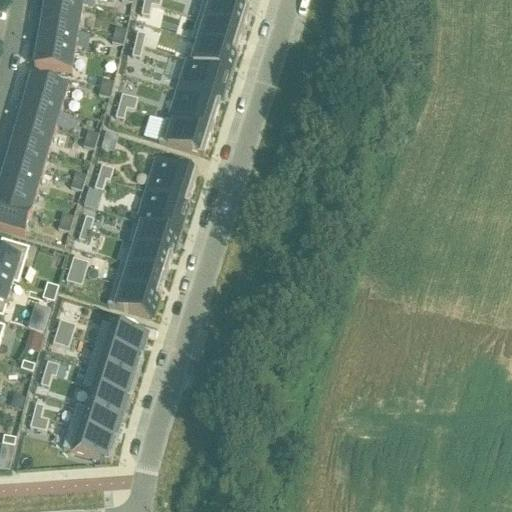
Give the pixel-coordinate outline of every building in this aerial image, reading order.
[(46,0),(46,6),(83,12),(85,0),(46,0)] [(145,0),(144,7),(152,9),(160,11),(162,0),(145,0)] [(204,1),(198,22),(243,37),(250,15),(204,1)] [(46,6),(42,27),(79,33),(83,12),(46,6)] [(144,7),(142,19),(150,21),(152,9),(144,7)] [(198,22),(191,44),(200,47),(200,46),(237,57),(243,37),(198,22)] [(42,27),(38,48),(76,55),(79,33),(42,27)] [(116,31),(114,39),(124,41),(125,41),(127,33),(116,31)] [(138,37),(135,49),(143,51),(146,39),(138,37)] [(114,39),(112,46),(123,49),(125,41),(124,41),(114,39)] [(194,66),(194,67),(230,78),(237,57),(200,46),(200,47),(194,66)] [(38,48),(34,71),(43,72),(72,77),(73,68),(76,55),(38,48)] [(135,49),(133,61),(141,63),(143,51),(135,49)] [(189,64),(179,95),(221,109),(230,78),(194,67),(194,66),(189,64)] [(32,82),(25,103),(62,114),(68,92),(32,82)] [(103,83),(101,92),(111,94),(113,86),(103,83)] [(101,92),(99,100),(109,102),(111,94),(101,92)] [(170,125),(169,126),(211,139),(221,109),(179,95),(170,125)] [(123,99),(119,111),(127,113),(135,115),(138,103),(123,99)] [(25,103),(19,124),(41,130),(56,134),(62,114),(25,103)] [(119,111),(116,122),(124,125),(127,113),(119,111)] [(19,124),(13,144),(30,149),(49,155),(56,134),(41,130),(19,124)] [(166,124),(159,146),(205,161),(211,139),(169,126),(170,125),(166,124)] [(88,135),(86,143),(96,146),(99,138),(88,135)] [(86,143),(83,151),(94,154),(96,146),(86,143)] [(13,144),(7,165),(43,176),(49,155),(30,149),(13,144)] [(7,165),(1,186),(37,196),(43,176),(7,165)] [(157,165),(147,197),(189,210),(199,178),(157,165)] [(102,170),(99,181),(106,184),(110,185),(114,174),(102,170)] [(76,177),(73,184),(84,188),(86,180),(76,177)] [(99,181),(95,193),(103,195),(106,184),(99,181)] [(73,184),(71,192),(82,195),(84,188),(73,184)] [(1,186),(0,187),(0,208),(31,217),(37,196),(1,186)] [(147,197),(138,228),(143,230),(143,229),(180,240),(189,210),(147,197)] [(0,208),(0,231),(3,233),(24,239),(31,217),(0,208)] [(63,218),(61,226),(65,227),(71,229),(74,221),(63,218)] [(86,221),(83,233),(90,235),(91,235),(94,224),(86,221)] [(61,226),(59,234),(69,237),(71,229),(65,227),(61,226)] [(143,230),(137,249),(173,261),(180,240),(143,229),(143,230)] [(83,233),(79,244),(87,247),(91,235),(90,235),(83,233)] [(0,255),(0,281),(16,286),(19,287),(30,252),(4,244),(1,256),(0,255)] [(131,269),(130,270),(167,281),(173,261),(137,249),(131,269)] [(74,263),(70,274),(78,276),(86,279),(89,268),(74,263)] [(121,266),(115,288),(160,302),(167,281),(130,270),(131,269),(121,266)] [(70,274),(67,286),(82,291),(86,279),(78,276),(70,274)] [(0,281),(0,320),(5,322),(16,286),(0,281)] [(48,288),(46,296),(57,299),(60,291),(48,288)] [(115,288),(108,309),(154,324),(160,302),(115,288)] [(46,296),(43,303),(55,307),(57,299),(46,296)] [(61,325),(57,337),(73,341),(76,330),(61,325)] [(103,327),(96,349),(142,363),(142,362),(148,341),(103,327)] [(57,337),(54,348),(69,353),(73,341),(57,337)] [(96,349),(89,369),(137,384),(144,363),(142,362),(142,363),(96,349)] [(24,366),(21,374),(33,377),(36,370),(24,366)] [(48,366),(45,378),(52,380),(56,382),(60,370),(48,366)] [(89,369),(83,391),(92,394),(92,393),(129,404),(128,405),(131,406),(137,384),(89,369)] [(45,378),(41,390),(49,392),(52,380),(45,378)] [(86,412),(86,413),(122,425),(128,405),(129,404),(92,393),(92,394),(86,412)] [(36,409),(33,420),(41,422),(44,410),(36,409)] [(77,409),(70,431),(116,445),(116,444),(122,425),(86,413),(86,412),(77,409)] [(33,420),(30,432),(46,436),(49,424),(41,422),(33,420)] [(70,431),(63,453),(111,468),(118,445),(116,444),(116,445),(70,431)] [(4,440),(3,449),(5,449),(15,451),(17,443),(4,440)]
